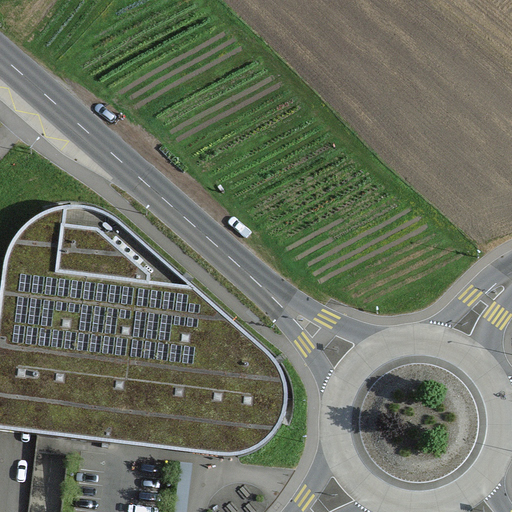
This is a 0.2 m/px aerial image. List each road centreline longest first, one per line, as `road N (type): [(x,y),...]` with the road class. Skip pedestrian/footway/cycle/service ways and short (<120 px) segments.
road 1 (secondary): [(0,55),(353,367)]
road 2 (secondary): [(353,367),(340,387),(333,435),(354,479)]
road 3 (secondary): [(354,479),(395,505),(419,508),(465,494)]
